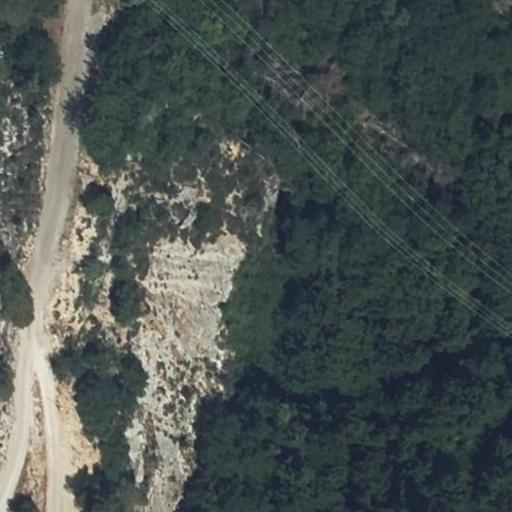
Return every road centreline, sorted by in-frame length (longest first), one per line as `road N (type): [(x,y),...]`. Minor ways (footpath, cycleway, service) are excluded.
road 1 (track): [(79,0),(64,166),(33,358)]
road 2 (track): [(55,511),(57,426),(33,358)]
road 3 (track): [(33,358),(0,496)]
